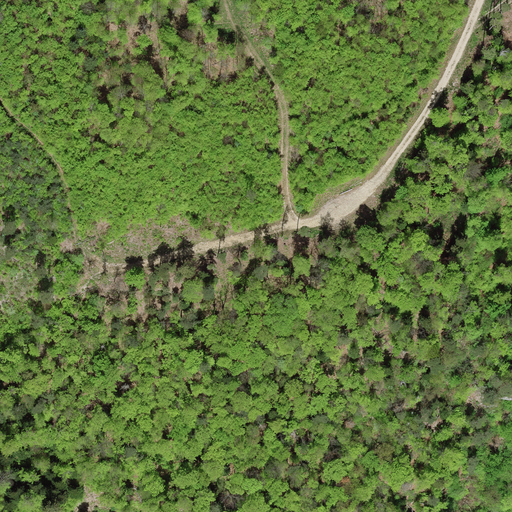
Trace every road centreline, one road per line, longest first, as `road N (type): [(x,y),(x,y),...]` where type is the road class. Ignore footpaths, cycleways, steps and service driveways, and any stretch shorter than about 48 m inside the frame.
road 1 (track): [(479,0),(426,113),(400,147),(366,187),(307,224)]
road 2 (track): [(307,224),(294,217),(287,196),(285,106),(228,0)]
